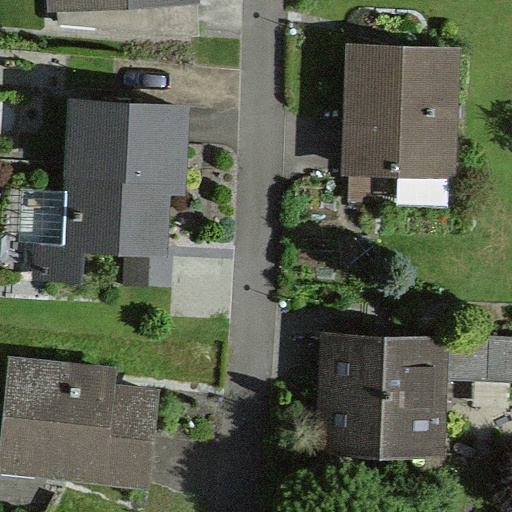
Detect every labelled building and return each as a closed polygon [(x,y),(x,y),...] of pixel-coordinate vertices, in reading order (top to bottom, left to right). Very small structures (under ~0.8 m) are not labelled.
[(199,0),(130,0),(132,36),(201,33),(199,0)] [(461,53),(355,49),(351,170),(457,174),(461,53)] [(191,102),(85,98),(78,247),(161,251),(164,195),(187,196),(191,102)] [(438,344),(325,343),(324,456),(437,457),(438,344)] [(116,373),(20,366),(13,465),(85,471),(84,491),(146,496),(153,400),(114,397),(116,373)]
